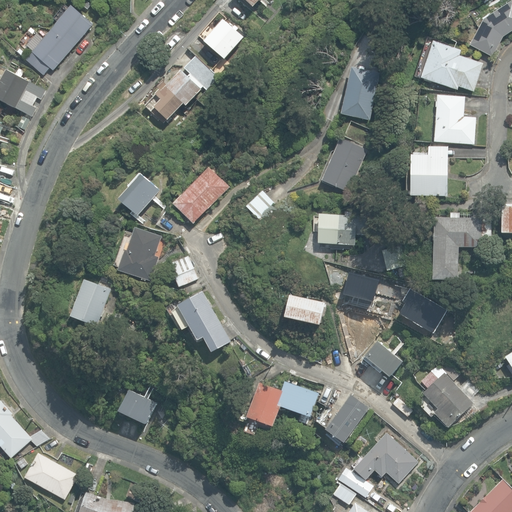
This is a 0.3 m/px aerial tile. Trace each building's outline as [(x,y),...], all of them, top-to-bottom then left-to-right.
[(87,0),(83,5),(89,10),(95,2),(92,0),(87,0)] [(470,45),(493,57),(504,37),(511,31),(511,0),(484,19),(470,45)] [(27,60),(45,75),(51,68),(54,70),(94,24),(72,5),(44,38),(38,33),(27,46),(33,51),(33,52),(27,60)] [(206,41),(226,59),(245,38),(238,31),(240,29),(237,26),(235,28),(225,19),(206,41)] [(459,87),(474,92),(484,63),(460,56),(462,50),(435,41),(422,78),(458,90),(459,87)] [(155,107),(169,120),(185,103),(187,105),(202,90),(201,89),(204,86),(207,89),(219,78),(196,56),(185,68),(191,74),(188,76),(182,71),(168,86),(163,81),(158,86),(161,89),(157,94),(162,99),(155,107)] [(342,113),(370,120),(381,74),(353,67),(342,113)] [(0,85),(0,99),(33,117),(38,108),(27,102),(32,94),(42,99),(47,91),(8,70),(0,85)] [(435,142),(475,144),(477,117),(465,117),(466,97),(438,95),(435,142)] [(322,180),(349,192),(368,150),(342,138),(322,180)] [(411,195),(448,196),(449,147),(430,146),(429,155),(412,155),(411,195)] [(174,204),(195,224),(230,187),(210,167),(174,204)] [(121,199),(139,215),(162,191),(143,174),(121,199)] [(247,206),(260,220),(277,204),(263,190),(247,206)] [(502,233),(511,232),(511,203),(503,204),(503,206),(502,233)] [(434,279),(459,280),(460,247),(482,247),(483,237),(492,238),(492,213),(478,213),(478,218),(460,218),(460,213),(451,212),(451,217),(435,217),(434,279)] [(330,249),(344,250),(344,248),(355,249),(355,235),(370,235),(371,217),(321,214),(319,247),(330,247),(330,249)] [(119,270),(152,281),(160,257),(156,256),(162,236),(136,227),(128,250),(126,249),(119,270)] [(384,250),(389,270),(405,266),(400,246),(384,250)] [(179,275),(195,268),(189,255),(173,262),(179,275)] [(199,279),(195,268),(179,275),(175,277),(180,287),(199,279)] [(72,316),(98,326),(112,289),(86,279),(72,316)] [(232,341),(204,291),(179,305),(178,307),(174,311),(184,329),(191,325),(199,340),(205,336),(214,351),(232,341)] [(286,316),(321,324),(326,302),(291,294),(286,316)] [(366,356),(391,376),(404,361),(379,340),(366,356)] [(435,412),(449,427),(474,403),(470,399),(480,390),(469,379),(459,387),(453,381),(461,373),(448,360),(441,366),(439,364),(422,381),(428,388),(423,393),(439,409),(435,412)] [(248,416),(275,425),(282,406),(311,416),(320,393),(285,381),(282,390),(260,382),(248,416)] [(121,410),(147,423),(157,402),(130,390),(121,410)] [(344,443),(370,407),(351,394),(325,429),(344,443)] [(0,402),(0,443),(12,458),(32,440),(38,446),(51,438),(42,430),(31,436),(13,415),(14,413),(3,400),(0,402)] [(387,472),(399,483),(419,461),(387,432),(354,468),(366,479),(375,470),(383,476),(387,472)] [(26,477),(66,499),(80,475),(39,452),(26,477)] [(18,462),(22,468),(28,464),(24,458),(18,462)] [(338,478),(366,497),(374,484),(346,466),(338,478)] [(254,485),(271,511),(273,511),(294,499),(276,471),(254,485)] [(511,511),(511,488),(503,479),(469,511),(511,511)] [(335,494),(350,504),(357,494),(341,484),(335,494)] [(134,511),(136,502),(106,498),(88,491),(80,511),(134,511)] [(348,511),(369,511),(356,502),(348,511)]
